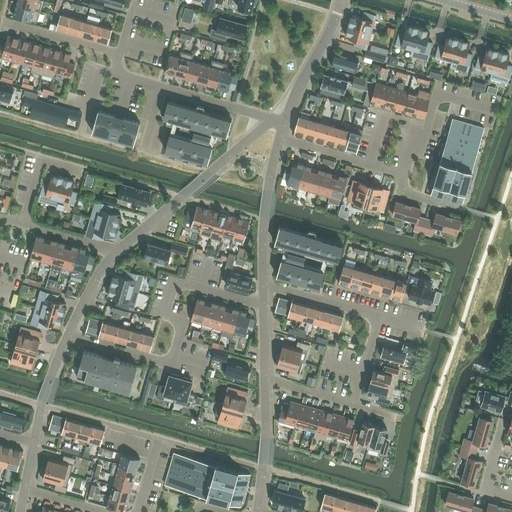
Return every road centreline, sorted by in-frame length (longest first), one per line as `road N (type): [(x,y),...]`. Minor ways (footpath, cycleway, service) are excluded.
road 1 (residential): [(6,23),(117,55),(113,73),(271,119)]
road 2 (residential): [(68,334),(164,361),(179,327),(164,314),(178,281),(263,305)]
road 3 (residential): [(279,139),(263,220),(262,283)]
road 4 (residential): [(341,0),(284,123)]
road 5 (residential): [(258,511),(264,377)]
road 6 (residential): [(405,173),(279,139)]
road 7 (residential): [(262,283),(379,317)]
